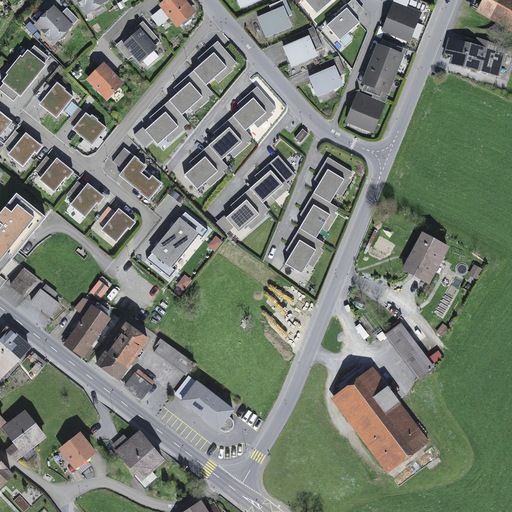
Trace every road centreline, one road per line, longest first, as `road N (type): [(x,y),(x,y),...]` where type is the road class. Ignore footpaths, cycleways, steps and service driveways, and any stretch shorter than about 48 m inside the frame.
road 1 (residential): [(387,158),(293,395),(237,491)]
road 2 (secondary): [(0,307),(218,477)]
road 3 (residential): [(0,453),(48,488),(103,482),(164,507),(194,503),(218,477)]
road 4 (residential): [(221,11),(89,169)]
road 5 (residential): [(450,0),(387,158)]
road 6 (residential): [(331,133),(221,11)]
road 7 (residential): [(108,275),(153,220),(89,169)]
road 8 (residential): [(331,133),(379,14)]
